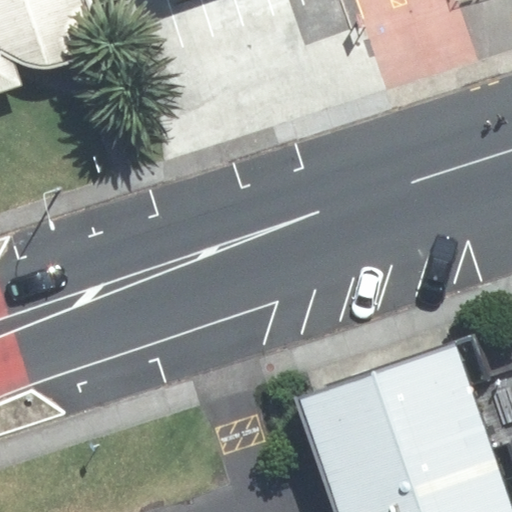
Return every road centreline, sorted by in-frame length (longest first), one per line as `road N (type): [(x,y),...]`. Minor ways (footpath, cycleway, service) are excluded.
road 1 (tertiary): [(153,262),(511,149)]
road 2 (tertiary): [(153,262),(0,335)]
road 3 (tertiary): [(0,292),(153,262)]
